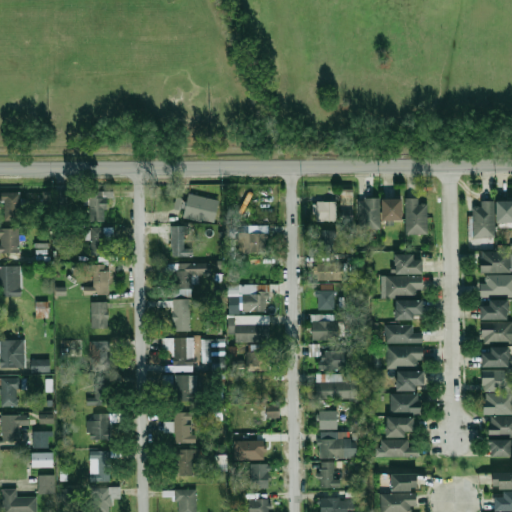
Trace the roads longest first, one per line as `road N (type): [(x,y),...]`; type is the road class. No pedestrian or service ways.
road 1 (tertiary): [(0,169),(511,165)]
road 2 (residential): [(299,511),(294,168)]
road 3 (residential): [(146,511),(142,168)]
road 4 (residential): [(451,166),(453,438)]
